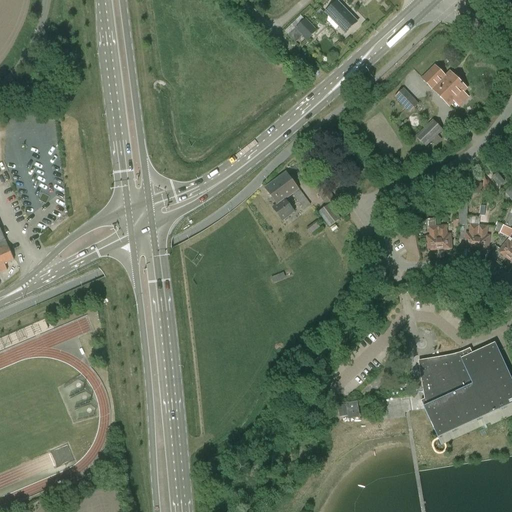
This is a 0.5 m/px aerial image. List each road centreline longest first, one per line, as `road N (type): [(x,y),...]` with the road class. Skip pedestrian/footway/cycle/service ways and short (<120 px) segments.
road 1 (primary): [(182,511),(151,227)]
road 2 (primary): [(132,236),(158,511)]
road 3 (primary): [(241,168),(428,1)]
road 4 (primary): [(105,0),(129,210)]
road 5 (primary): [(149,205),(124,0)]
road 6 (unclassified): [(511,285),(482,265),(396,264),(357,203)]
road 7 (unclassified): [(357,203),(470,155),(511,101)]
road 8 (primary): [(129,210),(79,235),(26,286)]
